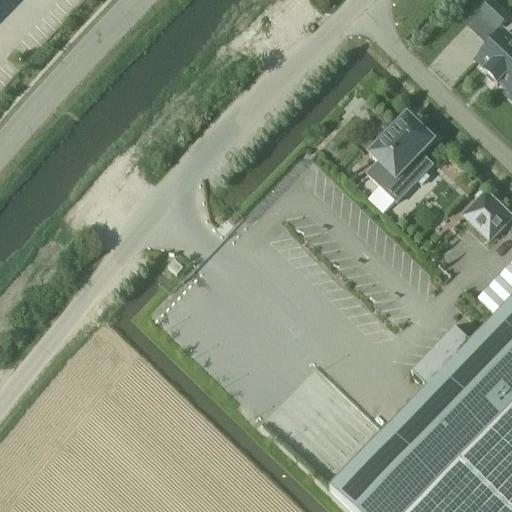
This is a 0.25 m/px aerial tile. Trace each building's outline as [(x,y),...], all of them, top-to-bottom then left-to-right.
[(479,14),(497,31),(508,19),(490,2),(479,14)] [(511,44),(502,35),(476,63),(486,72),(483,75),(497,88),(499,85),(511,96),(511,44)] [(377,166),(366,178),(396,206),(417,184),(421,188),(427,181),(424,177),(431,169),(420,158),(432,145),(406,120),(369,158),(377,166)] [(479,204),(463,219),(489,244),(511,221),(485,196),(483,199),(479,196),(475,200),(479,204)] [(174,264),(167,271),(176,279),(182,272),(174,264)] [(425,392),(328,493),(347,511),(511,511),(511,301),(468,347),(454,333),(410,378),(425,392)]
